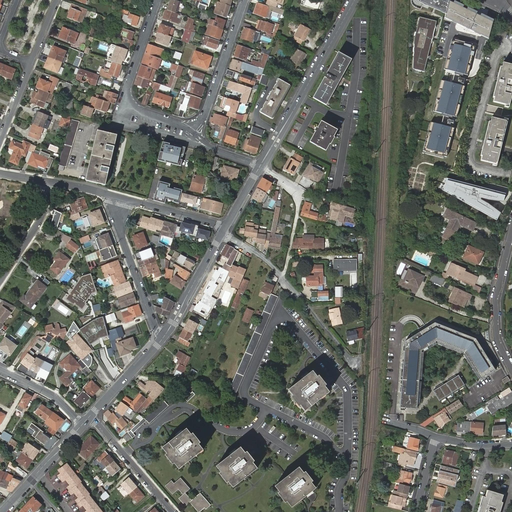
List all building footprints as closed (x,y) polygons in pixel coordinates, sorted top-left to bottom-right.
[(176,18),(178,14),(176,13),(180,2),(175,0),(170,0),(167,10),(166,10),(163,18),(179,23),(180,19),(179,19),(176,18)] [(418,0),(418,2),(446,15),(449,0),(418,0)] [(494,21),(450,0),(449,0),(446,15),(445,19),(488,40),(494,21)] [(229,9),(230,6),(229,6),(218,2),(217,4),(218,5),(216,11),(227,15),(229,9)] [(69,12),(70,13),(72,9),(77,11),(79,6),(72,4),(69,12)] [(266,7),(258,4),(254,13),(269,18),(271,13),(273,12),(282,15),(284,10),(282,9),(277,8),(275,7),(267,4),(266,7)] [(68,17),(77,21),(81,23),(84,15),(85,14),(80,12),(72,9),(70,13),(68,17)] [(107,23),(109,19),(102,16),(98,14),(97,17),(101,19),(100,20),(107,23)] [(128,23),(131,24),(136,26),(139,18),(130,14),(128,19),(130,19),(128,23)] [(437,21),(419,16),(414,38),(413,69),(424,71),(437,21)] [(192,25),(194,20),(189,18),(189,19),(187,27),(185,26),(184,29),(185,29),(190,31),(192,25)] [(222,29),(225,21),(216,18),(216,19),(215,21),(211,19),(210,21),(208,20),(207,24),(211,25),(213,26),(222,29)] [(262,21),(260,29),(271,33),(273,25),(262,21)] [(159,28),(158,32),(167,36),(171,37),(174,29),(170,28),(162,25),(161,24),(159,28)] [(306,36),(307,36),(311,29),(309,29),(301,24),(294,36),(295,37),(293,40),(301,44),(302,41),(303,41),(304,42),(306,38),(305,38),(306,36)] [(70,25),(68,30),(78,34),(80,29),(70,25)] [(219,40),(223,29),(222,29),(213,26),(211,25),(211,27),(214,28),(213,30),(210,29),(210,30),(209,32),(208,36),(219,40)] [(64,31),(61,38),(68,41),(74,43),(78,34),(68,30),(65,28),(64,31)] [(245,28),(241,38),(252,41),(255,31),(245,28)] [(122,45),(122,47),(130,50),(133,42),(131,41),(134,33),(123,29),(121,37),(124,39),(124,41),(120,40),(118,44),(122,45)] [(189,43),(191,37),(192,32),(190,31),(185,29),(181,41),(186,42),(189,43)] [(167,36),(158,32),(156,36),(158,37),(156,42),(168,46),(171,37),(167,36)] [(269,55),(275,38),(275,37),(272,36),(270,35),(268,40),(267,45),(264,44),(261,53),(269,55)] [(219,41),(207,37),(204,45),(216,49),(219,41)] [(476,46),(452,40),(445,69),(453,71),(453,73),(455,73),(453,81),(451,80),(450,82),(442,80),(434,111),(442,113),(442,115),(444,116),(442,123),(440,122),(439,124),(431,122),(424,150),(447,156),(455,128),(451,127),(454,116),(458,117),(466,86),(462,85),(465,74),(469,75),(476,46)] [(148,45),(146,53),(158,57),(158,55),(160,56),(161,51),(160,51),(160,49),(148,45)] [(254,50),(250,49),(238,45),(234,56),(243,59),(246,60),(249,52),(253,54),(254,50)] [(53,46),(49,57),(61,61),(64,63),(66,58),(64,57),(66,51),(53,46)] [(111,58),(123,62),(126,53),(114,49),(113,50),(110,49),(109,52),(112,53),(111,58)] [(302,60),(302,61),(306,54),(305,53),(297,49),(290,61),(288,64),(296,69),(298,65),(299,66),(301,63),(301,62),(302,60)] [(195,52),(191,63),(207,69),(210,61),(211,58),(211,57),(195,52)] [(162,59),(145,53),(142,64),(158,69),(162,59)] [(266,62),(269,55),(261,53),(259,60),(262,61),(261,63),(253,60),(251,65),(258,67),(264,69),(266,62)] [(326,77),(314,99),(325,105),(337,84),(338,84),(340,81),(339,81),(350,59),(340,53),(331,68),(328,74),(326,77)] [(61,61),(49,57),(45,67),(57,73),(60,67),(59,66),(61,61)] [(262,74),(264,69),(258,67),(251,65),(243,62),(242,62),(233,59),(230,68),(239,71),(240,68),(256,73),(257,72),(262,74)] [(99,75),(110,79),(111,75),(118,77),(122,66),(112,63),(110,70),(105,69),(104,70),(101,69),(100,73),(99,75)] [(493,102),(505,105),(507,105),(511,85),(511,65),(503,63),(502,67),(500,67),(493,97),(494,98),(493,102)] [(15,70),(4,65),(0,74),(5,76),(6,77),(7,76),(12,78),(15,70)] [(143,78),(150,80),(151,81),(152,81),(155,70),(147,67),(141,65),(138,76),(143,78)] [(179,78),(183,67),(178,65),(177,71),(175,76),(175,77),(177,78),(179,78)] [(79,69),(76,68),(72,82),(70,81),(69,83),(74,85),(76,79),(79,69)] [(99,76),(79,69),(76,79),(96,85),(99,76)] [(194,75),(191,81),(201,85),(205,75),(191,70),(189,73),(194,75)] [(254,85),(256,79),(242,74),(240,80),(254,85)] [(262,74),(259,83),(265,85),(269,76),(262,74)] [(49,93),(52,94),(55,85),(56,86),(59,79),(52,76),(49,83),(40,79),(37,88),(40,89),(47,92),(49,93)] [(138,76),(135,84),(138,85),(138,87),(141,88),(142,86),(147,88),(150,80),(143,78),(138,76)] [(264,107),(260,112),(271,119),(290,85),(279,79),(276,85),(275,85),(274,88),(265,104),(263,107),(264,107)] [(252,88),(229,81),(227,88),(242,94),(240,102),(247,104),(252,88)] [(73,85),(74,85),(69,83),(66,82),(65,86),(67,87),(66,90),(67,91),(67,93),(70,94),(71,90),(72,89),(73,85)] [(170,92),(171,88),(161,85),(155,82),(153,88),(152,91),(153,91),(154,89),(159,90),(159,89),(170,92)] [(202,96),(205,87),(193,83),(190,82),(187,91),(191,92),(202,96)] [(31,102),(43,107),(49,93),(47,92),(40,89),(36,98),(33,97),(31,102)] [(115,104),(118,94),(109,91),(106,98),(104,97),(98,95),(97,95),(96,97),(98,97),(97,98),(103,100),(110,103),(115,104)] [(428,99),(435,100),(437,94),(430,92),(428,99)] [(156,93),(153,102),(169,107),(172,98),(156,93)] [(178,116),(182,118),(185,110),(184,109),(185,105),(188,106),(198,109),(201,99),(191,96),(192,95),(186,93),(185,98),(184,99),(182,105),(181,108),(178,116)] [(110,103),(103,100),(98,99),(93,97),(91,103),(93,103),(96,105),(95,109),(105,112),(107,107),(108,107),(110,103)] [(239,102),(223,97),(220,107),(224,108),(225,106),(226,106),(230,107),(231,108),(229,112),(228,112),(227,116),(230,117),(233,118),(235,118),(246,122),(247,118),(245,117),(241,116),(235,114),(239,102)] [(95,109),(94,109),(91,108),(84,105),(81,115),(90,117),(90,118),(92,114),(94,115),(102,117),(104,115),(105,112),(95,109)] [(36,120),(34,124),(43,128),(46,120),(48,116),(39,112),(37,116),(38,117),(37,120),(36,120)] [(225,126),(227,127),(227,125),(228,123),(226,123),(227,117),(215,113),(213,118),(211,117),(209,121),(218,124),(221,125),(225,126)] [(481,160),(493,163),(495,164),(505,121),(503,120),(491,118),(490,122),(489,121),(481,156),(482,156),(481,160)] [(495,164),(493,163),(493,165),(497,166),(499,154),(500,150),(502,145),(508,119),(504,119),(503,120),(505,121),(495,164)] [(66,167),(79,122),(72,120),(59,165),(60,165),(64,166),(66,167)] [(314,135),(310,142),(317,146),(319,147),(323,149),(325,146),(326,146),(328,143),(329,144),(333,136),(332,136),(334,133),(333,132),(335,128),(331,126),(328,125),(321,121),(318,128),(319,129),(317,132),(316,132),(315,133),(314,135)] [(40,136),(43,128),(34,124),(33,124),(30,132),(29,136),(38,140),(40,136)] [(253,126),(250,133),(263,137),(265,131),(253,126)] [(238,146),(239,141),(237,140),(239,133),(229,130),(225,141),(235,145),(238,146)] [(106,133),(99,131),(95,148),(91,164),(87,181),(94,183),(104,185),(107,173),(104,173),(105,167),(108,167),(108,168),(112,152),(109,151),(110,146),(113,146),(116,135),(106,133)] [(247,139),(244,149),(256,153),(260,144),(261,141),(261,139),(251,135),(250,140),(247,139)] [(26,157),(31,143),(25,141),(23,145),(13,141),(10,148),(14,149),(14,151),(10,161),(18,164),(21,155),(26,157)] [(180,166),(185,147),(175,145),(174,147),(169,145),(170,144),(163,142),(158,160),(166,162),(167,160),(172,162),(171,164),(180,166)] [(36,146),(32,144),(29,152),(33,153),(28,164),(37,167),(38,165),(45,168),(45,167),(50,168),(54,158),(49,157),(48,160),(39,156),(33,153),(34,150),(36,146)] [(59,148),(50,144),(48,149),(56,153),(59,148)] [(39,156),(48,160),(49,157),(50,155),(41,151),(40,152),(39,156)] [(29,152),(24,162),(28,164),(33,153),(29,152)] [(288,163),(284,170),(285,170),(293,175),(300,163),(303,157),(295,153),(292,158),(291,158),(289,161),(288,163)] [(409,195),(423,188),(419,179),(427,176),(423,168),(429,166),(425,157),(411,163),(416,175),(403,180),(409,195)] [(319,183),(324,173),(312,167),(313,165),(310,163),(303,176),(306,178),(307,177),(319,183)] [(224,166),(221,177),(233,181),(234,177),(237,178),(239,170),(224,166)] [(209,178),(194,175),(190,190),(201,193),(203,185),(207,185),(209,179),(209,178)] [(221,177),(214,176),(213,178),(212,181),(212,182),(213,183),(218,184),(219,183),(221,177)] [(257,188),(266,193),(268,188),(271,190),(273,187),(270,185),(271,183),(263,179),(257,188)] [(506,195),(447,179),(446,186),(443,191),(498,221),(502,214),(489,205),(482,201),(482,199),(491,201),(505,203),(506,195)] [(179,204),(182,190),(174,188),(174,190),(169,189),(170,184),(159,181),(154,200),(160,202),(161,201),(166,202),(167,197),(173,199),(172,202),(179,204)] [(266,193),(257,188),(252,197),(264,204),(269,196),(267,194),(266,193)] [(189,195),(182,193),(180,200),(187,202),(189,195)] [(87,208),(84,198),(71,203),(73,210),(75,209),(76,212),(87,208)] [(212,209),(212,211),(220,213),(223,204),(207,200),(207,203),(203,202),(201,208),(211,211),(211,209),(212,209)] [(305,203),(304,206),(301,215),(316,219),(318,214),(310,211),(311,208),(312,204),(305,202),(305,203)] [(355,210),(332,203),(331,208),(333,209),(330,218),(343,222),(345,215),(352,217),(355,210)] [(50,218),(48,223),(54,228),(56,230),(59,221),(62,222),(65,215),(53,209),(51,214),(54,215),(53,219),(50,218)] [(451,220),(447,227),(456,232),(460,225),(473,231),(476,223),(447,209),(444,216),(451,220)] [(89,214),(94,226),(104,222),(99,210),(89,214)] [(80,217),(78,213),(75,214),(69,216),(71,221),(80,217)] [(177,225),(164,221),(162,229),(162,230),(161,234),(174,238),(175,232),(177,226),(177,225)] [(252,241),(256,241),(258,229),(259,226),(254,225),(254,223),(246,222),(246,223),(244,234),(244,236),(250,237),(250,235),(253,235),(253,237),(252,241)] [(191,225),(182,223),(181,227),(177,226),(175,232),(181,233),(181,231),(190,234),(191,235),(196,236),(198,228),(198,226),(191,224),(191,225)] [(456,232),(447,227),(442,237),(452,241),(456,232)] [(211,231),(198,228),(196,236),(196,237),(208,240),(211,231)] [(266,230),(258,229),(256,241),(256,243),(262,244),(262,242),(265,243),(264,247),(268,248),(268,246),(271,233),(266,232),(266,230)] [(152,240),(157,242),(158,242),(160,237),(161,233),(154,231),(153,235),(152,240)] [(271,233),(268,246),(280,248),(281,239),(282,236),(275,234),(275,232),(271,232),(271,233)] [(138,246),(139,248),(148,245),(143,233),(133,236),(137,247),(138,246)] [(111,246),(112,246),(110,243),(112,242),(108,234),(99,237),(103,249),(111,246)] [(72,238),(64,235),(63,239),(68,244),(71,240),(70,240),(72,238)] [(88,235),(79,239),(81,244),(90,240),(88,235)] [(295,242),(293,242),(293,248),(323,248),(323,239),(314,238),(314,235),(303,235),(303,239),(295,238),(295,242)] [(74,253),(79,247),(71,240),(68,244),(66,246),(74,253)] [(229,271),(232,267),(232,266),(238,251),(234,249),(227,245),(221,254),(228,258),(228,259),(226,264),(225,265),(224,265),(223,268),(229,271)] [(460,256),(463,257),(469,246),(465,245),(460,256)] [(100,250),(96,252),(98,256),(102,255),(104,261),(117,256),(114,250),(113,250),(111,246),(103,249),(100,250)] [(469,246),(463,257),(478,264),(481,257),(482,256),(483,253),(469,246)] [(142,259),(138,261),(140,266),(144,265),(156,261),(154,255),(158,254),(156,249),(152,251),(140,255),(142,259)] [(58,275),(69,260),(60,252),(54,259),(56,261),(50,269),(58,275)] [(88,262),(98,258),(96,252),(85,256),(88,262)] [(166,254),(165,257),(165,259),(170,261),(173,263),(175,259),(166,254)] [(192,266),(194,262),(187,258),(183,265),(189,269),(191,266),(192,266)] [(357,259),(334,260),(334,270),(357,270),(357,259)] [(120,264),(118,260),(102,266),(103,271),(106,270),(109,277),(113,287),(114,286),(121,284),(125,282),(123,277),(124,276),(123,272),(124,272),(123,270),(122,270),(121,267),(121,265),(121,264),(120,264)] [(88,263),(91,271),(97,268),(95,262),(92,263),(91,261),(88,263)] [(161,275),(156,261),(141,267),(144,277),(154,273),(156,277),(161,275)] [(444,273),(442,276),(447,279),(449,275),(448,275),(451,268),(453,263),(451,263),(449,267),(446,274),(444,273)] [(461,281),(473,286),(478,277),(465,271),(465,270),(466,269),(453,263),(451,268),(448,275),(449,275),(461,281)] [(173,279),(183,285),(185,282),(190,273),(175,264),(174,266),(181,270),(177,277),(175,276),(173,279)] [(323,284),(323,277),(323,276),(323,265),(312,266),(312,272),(315,272),(315,276),(307,276),(307,279),(307,281),(307,286),(320,285),(320,284),(323,284)] [(235,287),(238,289),(246,270),(241,268),(240,270),(240,271),(238,270),(239,269),(232,266),(232,267),(229,271),(228,275),(230,276),(234,278),(231,286),(235,287)] [(424,276),(411,270),(406,280),(403,286),(411,290),(414,284),(419,287),(424,276)] [(441,277),(433,274),(430,280),(441,285),(444,279),(441,277)] [(219,278),(216,284),(222,287),(225,281),(219,278)] [(173,279),(171,283),(181,289),(183,285),(173,279)] [(234,302),(232,307),(237,309),(239,304),(249,281),(244,279),(234,302)] [(205,284),(200,294),(209,299),(215,302),(220,292),(214,289),(216,286),(207,280),(205,284)] [(38,281),(26,297),(25,296),(24,296),(21,300),(31,308),(33,305),(34,304),(46,288),(38,281)] [(121,285),(121,284),(114,286),(118,297),(125,294),(133,291),(129,282),(121,285)] [(271,294),(274,288),(271,287),(272,285),(269,285),(268,285),(264,283),(261,291),(270,295),(271,294)] [(419,287),(414,284),(411,290),(417,292),(419,287)] [(473,286),(471,291),(479,294),(481,289),(473,286)] [(471,295),(455,288),(453,293),(454,293),(452,297),(451,297),(449,301),(456,304),(464,307),(468,299),(469,300),(471,295)] [(318,291),(311,291),(311,298),(318,298),(318,301),(328,300),(328,291),(318,291)] [(136,302),(133,293),(125,296),(119,299),(122,308),(129,305),(136,302)] [(270,295),(228,393),(235,397),(278,297),(271,294),(270,295)] [(173,301),(165,297),(164,300),(166,301),(163,308),(157,306),(155,306),(153,305),(156,312),(167,317),(169,311),(170,308),(173,302),(173,301)] [(3,306),(0,309),(0,321),(3,324),(16,307),(9,303),(8,302),(5,307),(3,306)] [(129,311),(122,313),(126,322),(131,320),(133,320),(133,317),(141,315),(138,304),(128,308),(129,311)] [(333,326),(342,324),(339,308),(330,310),(333,326)] [(247,309),(242,320),(248,323),(253,311),(247,309)] [(114,313),(107,316),(109,322),(116,319),(114,313)] [(192,333),(192,334),(197,324),(189,320),(184,329),(192,333)] [(79,328),(74,321),(67,332),(66,335),(70,340),(69,340),(66,343),(81,359),(82,360),(87,366),(89,368),(89,367),(90,366),(91,365),(92,364),(92,363),(92,362),(93,361),(93,360),(93,359),(92,358),(92,357),(89,354),(91,352),(80,340),(81,339),(77,334),(80,330),(79,328)] [(66,335),(67,332),(66,332),(65,329),(60,330),(59,324),(57,323),(54,328),(53,328),(52,324),(44,327),(47,335),(42,337),(39,336),(36,337),(31,343),(32,348),(40,338),(50,344),(53,339),(55,338),(62,342),(63,340),(66,335)] [(406,341),(400,407),(416,408),(421,350),(437,341),(464,352),(481,379),(495,370),(476,338),(435,323),(424,330),(406,341)] [(108,332),(110,341),(117,339),(121,337),(124,336),(121,327),(108,332)] [(354,343),(353,340),(358,339),(357,338),(363,337),(363,328),(356,330),(346,332),(348,340),(349,344),(354,343)] [(192,333),(184,329),(180,337),(178,341),(189,346),(190,343),(187,342),(192,333)] [(0,346),(2,348),(2,349),(10,355),(16,346),(11,342),(6,338),(0,345),(0,346)] [(118,343),(117,344),(119,348),(121,355),(126,353),(131,352),(130,350),(136,348),(132,338),(118,343)] [(81,339),(80,340),(91,352),(92,351),(81,339)] [(32,348),(31,343),(21,357),(22,361),(28,353),(32,348)] [(181,361),(179,364),(176,370),(183,373),(186,367),(191,358),(179,352),(176,356),(180,358),(179,360),(181,361)] [(83,370),(87,366),(82,360),(81,359),(77,362),(70,355),(60,364),(63,367),(64,366),(71,374),(80,366),(83,370)] [(45,361),(36,357),(28,370),(37,374),(45,361)] [(53,366),(45,361),(37,374),(36,375),(46,380),(53,366)] [(105,366),(114,379),(119,375),(110,362),(105,366)] [(89,368),(87,366),(83,370),(82,371),(87,376),(92,372),(89,368)] [(183,373),(176,370),(173,377),(181,378),(183,373)] [(317,376),(313,370),(309,373),(302,379),(299,381),(297,382),(288,390),(293,396),(291,397),(299,407),(300,405),(305,411),(315,404),(316,402),(329,392),(325,386),(327,385),(319,375),(317,376)] [(60,379),(67,387),(69,385),(71,382),(65,375),(60,379)] [(458,375),(433,391),(439,401),(464,385),(458,375)] [(140,381),(136,387),(139,388),(144,392),(146,393),(154,400),(162,391),(158,388),(160,385),(155,381),(150,380),(146,386),(140,381)] [(77,384),(73,381),(71,382),(69,385),(72,389),(73,388),(77,384)] [(84,391),(91,398),(100,388),(92,381),(91,381),(83,390),(84,391)] [(174,390),(169,395),(174,401),(179,396),(174,390)] [(81,408),(91,398),(84,391),(74,401),(81,408)] [(195,395),(192,392),(191,394),(188,391),(183,396),(188,401),(195,395)] [(499,400),(496,396),(485,403),(491,413),(497,409),(500,407),(501,407),(502,408),(511,402),(511,392),(499,400)] [(31,397),(26,393),(19,405),(16,409),(22,413),(25,408),(31,397)] [(132,402),(126,397),(123,401),(134,409),(133,411),(138,414),(144,407),(145,408),(153,399),(149,396),(146,399),(140,393),(132,402)] [(144,418),(147,421),(149,424),(168,406),(163,400),(159,404),(144,418)] [(450,413),(459,408),(456,402),(447,408),(450,413)] [(35,412),(47,420),(52,413),(44,406),(43,408),(40,406),(41,405),(41,404),(38,408),(35,412)] [(443,410),(423,423),(425,425),(435,419),(435,418),(444,412),(443,410)] [(113,412),(107,418),(113,425),(115,423),(121,430),(128,424),(122,417),(119,419),(113,412)] [(449,420),(444,412),(435,418),(435,419),(440,426),(449,420)] [(53,435),(57,430),(63,420),(58,417),(52,413),(47,420),(46,422),(51,426),(48,431),(53,435)] [(128,433),(132,437),(132,438),(135,436),(133,433),(147,421),(144,418),(141,421),(140,422),(138,423),(128,433)] [(64,431),(70,424),(67,422),(61,428),(64,431)] [(471,424),(462,423),(457,423),(457,432),(482,434),(483,423),(472,422),(471,424)] [(32,423),(29,427),(35,432),(32,436),(35,437),(40,441),(38,444),(42,448),(45,445),(50,438),(43,433),(43,432),(41,430),(32,423)] [(505,425),(493,426),(491,437),(506,435),(505,425)] [(191,434),(187,428),(185,430),(176,437),(174,439),(172,440),(162,448),(167,453),(165,455),(173,464),(175,463),(179,468),(188,462),(190,460),(203,450),(199,444),(201,442),(193,433),(191,434)] [(1,435),(0,437),(9,442),(11,439),(12,436),(4,431),(1,435)] [(403,447),(417,450),(419,445),(418,445),(419,440),(414,438),(415,434),(407,433),(406,437),(404,445),(403,445),(403,447)] [(83,454),(82,455),(86,459),(100,444),(91,436),(84,444),(83,445),(84,445),(83,446),(84,446),(80,451),(83,454)] [(15,447),(9,442),(7,446),(13,450),(15,447)] [(29,444),(23,452),(33,459),(39,451),(29,444)] [(402,448),(394,446),(392,451),(401,453),(398,465),(403,467),(404,464),(413,466),(414,460),(415,461),(416,455),(417,452),(404,449),(402,448)] [(245,453),(241,447),(236,450),(229,456),(216,466),(221,472),(219,473),(227,483),(228,481),(233,487),(245,478),(247,477),(258,468),(253,462),(255,461),(247,451),(245,453)] [(443,462),(455,465),(457,459),(458,459),(459,454),(446,450),(443,462)] [(114,461),(109,455),(106,451),(97,459),(95,461),(98,464),(100,463),(102,461),(107,467),(112,462),(114,461)] [(23,452),(20,456),(17,460),(27,467),(33,459),(23,452)] [(117,465),(114,461),(112,462),(107,467),(106,468),(113,476),(120,469),(117,465)] [(61,473),(58,475),(60,478),(71,470),(66,463),(58,469),(61,473)] [(84,463),(78,469),(81,472),(87,465),(84,463)] [(438,482),(455,487),(456,482),(455,482),(457,475),(458,476),(459,470),(441,465),(439,471),(441,471),(438,482)] [(304,473),(299,467),(286,477),(284,478),(275,486),(279,492),(278,493),(285,503),(287,501),(292,507),(301,500),(303,498),(306,496),(313,491),(316,488),(311,482),(313,481),(305,471),(304,473)] [(71,470),(60,478),(63,482),(66,479),(68,482),(76,475),(71,470)] [(395,482),(409,486),(410,482),(411,482),(412,477),(411,477),(412,473),(400,470),(398,479),(396,478),(395,482)] [(0,486),(7,489),(12,491),(18,485),(21,481),(13,478),(13,476),(9,474),(8,476),(6,480),(2,478),(0,483),(0,486)] [(70,484),(67,487),(70,490),(80,482),(81,482),(76,475),(68,482),(70,484)] [(122,485),(129,493),(130,493),(137,487),(129,478),(122,485)] [(211,505),(200,493),(198,495),(192,500),(185,493),(190,489),(180,478),(174,483),(171,480),(165,486),(173,494),(178,489),(183,494),(179,498),(185,506),(190,502),(198,511),(199,511),(204,508),(206,509),(211,505)] [(80,482),(70,490),(72,494),(75,492),(77,495),(85,488),(80,482)] [(393,491),(392,494),(406,498),(407,498),(410,486),(399,483),(397,492),(393,491)] [(444,489),(444,486),(439,484),(438,487),(437,487),(436,490),(434,495),(443,498),(444,494),(445,489),(444,489)] [(101,487),(96,491),(100,496),(105,491),(101,487)] [(137,487),(130,493),(137,502),(144,496),(137,487)] [(78,497),(76,499),(79,503),(89,495),(89,494),(85,488),(77,495),(78,497)] [(498,511),(501,501),(503,494),(489,490),(487,497),(485,496),(479,511),(498,511)] [(105,491),(100,496),(103,500),(109,496),(105,491)] [(406,498),(392,494),(390,503),(393,504),(392,507),(399,509),(400,505),(402,506),(404,502),(405,502),(406,498)] [(89,495),(79,503),(82,506),(83,505),(85,507),(93,501),(89,495)] [(33,497),(20,511),(40,511),(42,511),(39,507),(41,504),(33,497)] [(441,511),(444,503),(433,500),(431,509),(432,509),(430,511),(441,511)] [(87,510),(85,511),(86,511),(91,511),(98,507),(93,501),(85,507),(87,510)]
